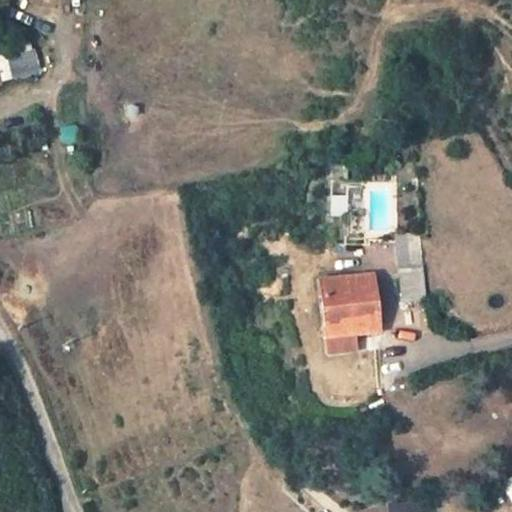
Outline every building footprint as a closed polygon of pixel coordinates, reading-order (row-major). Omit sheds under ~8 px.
[(35,50),(0,54),(0,78),(38,74),(35,50)] [(56,142),(71,145),(75,126),(60,123),(56,142)] [(361,187),(346,187),(346,212),(361,212),(361,187)] [(329,194),(329,214),(344,214),(344,194),(329,194)] [(398,270),(421,268),(417,237),(394,233),(398,270)] [(425,301),(421,268),(398,270),(402,303),(425,301)] [(371,279),(341,279),(322,281),(328,338),(354,335),(377,333),(371,279)] [(354,335),(328,338),(330,354),(355,350),(354,335)] [(424,511),(423,501),(388,503),(388,511),(424,511)]
